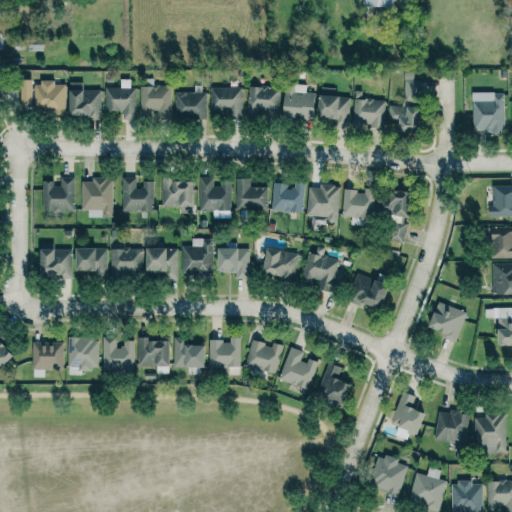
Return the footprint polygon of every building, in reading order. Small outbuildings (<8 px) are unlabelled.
[(404,96),(424,95),(424,80),(413,80),(413,72),(403,73),(404,96)] [(19,108),(31,108),(30,79),(19,79),(19,108)] [(119,87),(104,87),(104,110),(121,110),(121,120),(135,120),(136,87),(129,87),(129,79),(120,79),(119,87)] [(63,114),(63,84),(54,84),(54,81),(33,81),(33,114),(63,114)] [(99,89),(82,89),(82,81),(67,82),(67,115),(87,115),(87,120),(100,120),(99,89)] [(282,117),(312,117),(312,92),(305,92),(305,84),(282,84),(282,117)] [(170,85),(139,86),(139,115),(154,115),(154,118),(171,118),(170,85)] [(193,92),(175,91),(174,118),(204,119),(205,85),(194,85),(193,92)] [(227,118),(241,119),(242,87),(210,86),(209,109),(227,110),(227,118)] [(277,114),(277,87),(247,87),(248,115),(277,114)] [(349,97),(333,96),(334,88),(317,87),(316,117),(334,118),(334,127),(347,128),(349,97)] [(503,92),(471,92),(472,132),(503,131),(503,92)] [(383,126),(384,99),(353,98),(352,125),(383,126)] [(387,120),(396,120),(396,131),(416,131),(417,106),(387,105),(387,120)] [(43,182),(42,211),(74,212),(74,177),(60,176),(60,183),(43,182)] [(81,181),(81,210),(88,210),(88,217),(97,217),(97,215),(112,215),(112,177),(91,177),(91,181),(81,181)] [(153,181),(138,181),(138,177),(122,177),(122,211),(153,212),(153,181)] [(230,211),(230,184),(212,184),(212,177),(199,177),(198,211),(230,211)] [(249,186),(249,179),(235,179),(235,209),(266,210),(267,187),(249,186)] [(162,180),(161,206),(181,206),(181,214),(192,214),(192,180),(162,180)] [(303,183),(289,182),(289,183),(272,182),(271,211),(302,212),(303,183)] [(339,185),(318,184),(317,187),(307,187),(306,216),(326,217),(325,224),(337,225),(339,185)] [(511,184),(489,185),(490,217),(511,216),(511,184)] [(342,190),(342,217),(372,217),(373,189),(363,188),(363,191),(342,190)] [(406,190),(387,190),(387,199),(380,199),(380,215),(406,215),(406,190)] [(406,225),(391,222),(386,239),(402,243),(406,225)] [(511,226),(490,226),(489,258),(511,258),(511,226)] [(212,239),(192,238),(192,246),(182,245),(182,275),(212,276),(212,239)] [(215,248),(216,272),(235,272),(235,278),(248,278),(248,248),(235,248),(235,242),(226,242),(226,248),(215,248)] [(70,249),(53,249),(53,243),(38,243),(38,275),(57,274),(57,279),(71,278),(70,249)] [(107,248),(74,247),(73,270),(93,271),(93,275),(106,275),(107,248)] [(141,248),(111,248),(111,273),(141,274),(141,248)] [(178,248),(144,248),(144,271),(164,271),(164,278),(178,279),(178,248)] [(297,253),(264,248),(260,273),(293,278),(297,253)] [(338,259),(309,252),(301,281),(314,284),(313,287),(337,293),(343,271),(336,269),(338,259)] [(490,263),(491,295),(511,294),(511,271),(511,263),(490,263)] [(377,310),(387,285),(356,273),(346,298),(377,310)] [(466,312),(436,301),(426,327),(441,333),(440,337),(455,343),(466,312)] [(511,307),(484,308),(484,318),(496,318),(496,346),(511,345),(511,307)] [(68,337),(67,368),(98,369),(99,338),(68,337)] [(134,340),(122,340),(122,347),(116,347),(116,337),(102,337),(103,373),(134,373),(134,340)] [(188,337),(173,337),(172,366),(202,367),(203,345),(188,345),(188,337)] [(208,340),(207,366),(239,367),(240,337),(228,337),(228,340),(208,340)] [(167,339),(137,339),(137,366),(161,366),(161,373),(167,373),(167,339)] [(274,374),(282,345),(271,342),(270,345),(251,340),(243,365),(274,374)] [(0,366),(12,355),(0,341),(0,366)] [(63,369),(63,341),(31,342),(32,369),(63,369)] [(302,351),(290,347),(277,379),(290,384),(288,389),(304,395),(316,362),(307,358),(306,363),(299,360),(302,351)] [(347,382),(336,379),(340,367),(325,363),(316,397),(341,404),(347,382)] [(390,423),(397,426),(394,435),(407,439),(409,433),(416,435),(424,413),(410,408),(415,396),(402,391),(390,423)] [(438,410),(434,440),(465,444),(469,414),(438,410)] [(484,417),(475,417),(474,453),(504,454),(505,413),(484,413),(484,417)] [(378,455),(368,486),(398,495),(408,464),(378,455)] [(446,480),(438,479),(440,470),(428,467),(427,475),(415,473),(409,501),(426,504),(425,509),(439,511),(446,480)] [(511,511),(511,480),(487,480),(486,506),(504,506),(503,511),(511,511)] [(482,511),(482,484),(471,484),(471,482),(451,482),(450,511),(482,511)]
